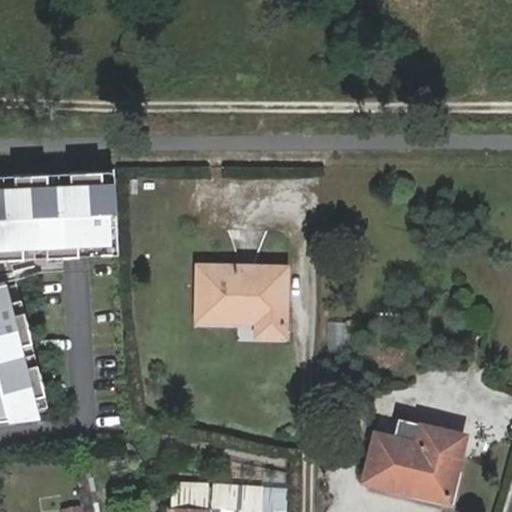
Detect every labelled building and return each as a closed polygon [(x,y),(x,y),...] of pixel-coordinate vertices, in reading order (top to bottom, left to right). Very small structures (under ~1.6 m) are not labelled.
[(0,424),(38,420),(33,399),(44,396),(36,366),(25,369),(20,346),(31,344),(23,313),(12,316),(5,285),(0,286),(0,262),(20,261),(19,249),(42,248),(43,260),(75,258),(74,246),(97,245),(98,256),(114,255),(109,183),(98,184),(98,172),(66,174),(67,185),(44,187),(43,175),(12,177),(13,189),(0,189),(0,424)] [(197,266),(195,315),(210,315),(212,308),(255,309),(255,334),(281,335),(283,268),(197,266)] [(350,322),(328,320),(325,352),(347,354),(350,322)] [(417,483),(449,490),(460,438),(423,429),(418,445),(376,436),(364,480),(413,493),(417,483)] [(210,509),(236,511),(260,511),(263,487),(213,481),(210,509)] [(446,501),(449,490),(417,483),(413,493),(446,501)] [(188,488),(170,488),(171,509),(165,508),(164,511),(203,511),(204,508),(189,508),(188,488)] [(286,511),(287,490),(264,490),(263,511),(286,511)]
